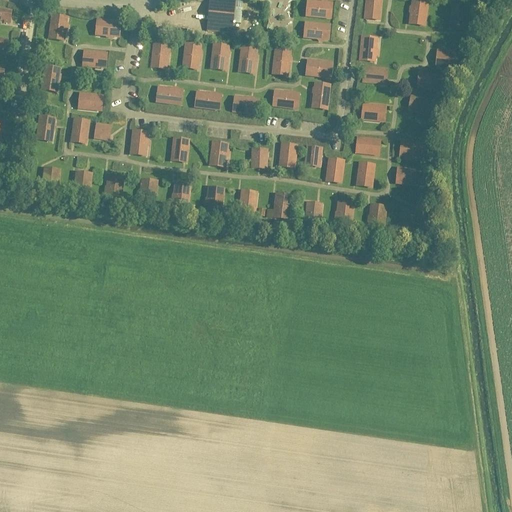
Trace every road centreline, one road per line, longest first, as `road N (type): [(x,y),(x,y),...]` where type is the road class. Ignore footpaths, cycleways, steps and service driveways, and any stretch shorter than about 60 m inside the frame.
road 1 (residential): [(139,10),(123,102),(128,115),(329,138),(337,131),(352,0)]
road 2 (residential): [(32,3),(16,163),(0,169)]
